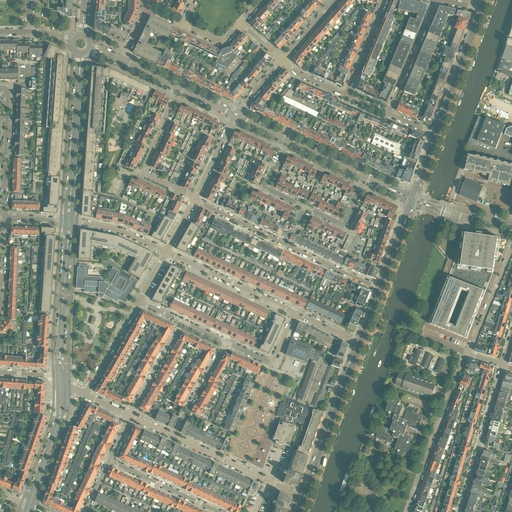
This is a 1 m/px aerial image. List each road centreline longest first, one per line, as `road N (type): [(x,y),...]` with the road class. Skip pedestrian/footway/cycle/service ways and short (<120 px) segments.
road 1 (residential): [(196,199),(379,287)]
road 2 (residential): [(363,176),(344,224),(268,190),(290,140)]
road 3 (residential): [(466,352),(408,511)]
road 4 (residential): [(304,497),(359,341)]
road 5 (tertiary): [(61,381),(68,221)]
road 6 (residential): [(179,87),(141,172),(196,199)]
road 7 (tertiary): [(68,221),(79,69)]
road 8 (residential): [(460,511),(502,365)]
road 9 (residential): [(166,252),(295,313)]
road 10 (residential): [(435,134),(481,6)]
road 11 (tertiary): [(29,506),(59,415),(61,381)]
road 12 (residential): [(4,210),(7,93),(0,88)]
road 13 (residential): [(389,113),(436,0)]
road 14 (residential): [(109,460),(218,511)]
